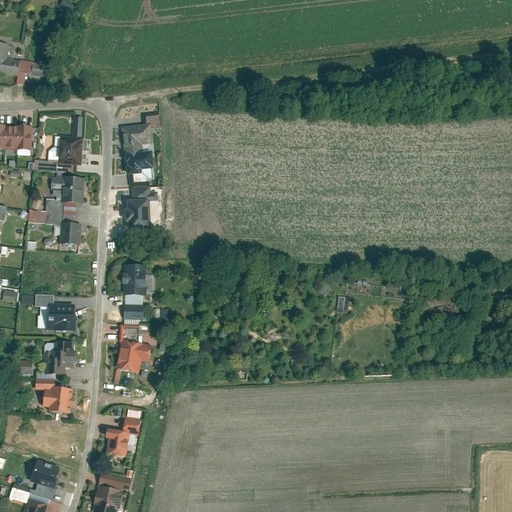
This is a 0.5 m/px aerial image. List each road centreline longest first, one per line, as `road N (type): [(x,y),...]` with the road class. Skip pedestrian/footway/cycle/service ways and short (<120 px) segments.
road 1 (residential): [(69,511),(92,404),(106,135),(100,116),(81,103),(0,104)]
road 2 (track): [(91,106),(150,89),(511,53)]
